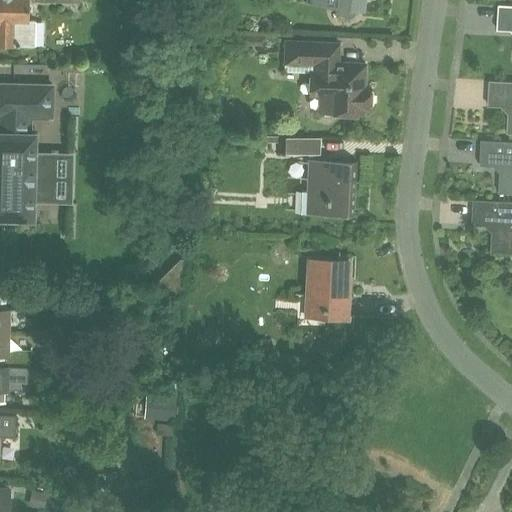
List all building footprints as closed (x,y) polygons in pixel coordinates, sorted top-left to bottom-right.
[(0,0),(0,45),(37,46),(37,20),(29,20),(29,0),(0,0)] [(353,16),(356,13),(356,9),(363,10),(364,0),(311,0),(311,5),(340,8),(340,11),(342,15),(345,17),(349,18),(353,16)] [(511,5),(499,5),(498,31),(511,31),(511,5)] [(284,55),(283,72),(310,73),(309,95),(320,95),(319,113),(363,115),(363,109),(368,109),(368,103),(372,101),(372,94),(368,93),(369,86),(364,86),(364,63),(339,62),(329,62),(330,41),(285,40),(284,55)] [(511,81),(491,81),(490,105),(509,107),(508,134),(510,134),(511,133),(511,81)] [(31,133),(31,118),(53,118),(53,88),(54,88),(54,85),(0,83),(0,116),(0,133),(0,132),(0,219),(34,220),(34,218),(34,195),(45,195),(46,169),(35,169),(36,135),(36,132),(34,132),(34,133),(31,133)] [(321,154),(321,137),(263,135),(263,141),(281,142),(280,149),(279,148),(279,152),(321,154)] [(511,141),(483,140),(482,165),(502,167),(500,193),(511,194),(511,141)] [(355,213),(358,162),(311,160),(308,210),(355,213)] [(511,202),(474,200),(473,225),(494,226),(492,253),(511,253),(511,202)] [(344,317),(347,261),(311,259),(309,316),(344,317)] [(0,331),(9,331),(9,307),(4,307),(4,296),(0,295),(0,331)] [(0,366),(3,366),(3,353),(8,353),(9,332),(0,331),(0,366)] [(145,395),(143,417),(176,420),(178,391),(166,390),(156,389),(156,395),(145,395)] [(0,436),(16,437),(17,415),(0,415),(0,436)] [(175,435),(176,425),(158,423),(157,434),(175,435)] [(34,485),(30,505),(44,508),(49,489),(34,485)] [(0,511),(9,511),(10,487),(0,486),(0,511)] [(45,506),(43,511),(64,511),(67,498),(49,494),(48,494),(45,506)]
